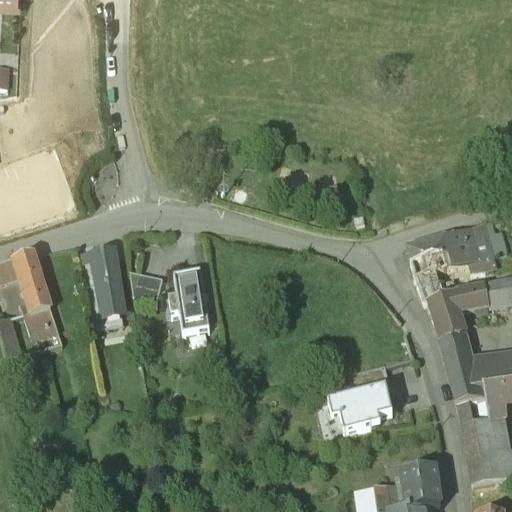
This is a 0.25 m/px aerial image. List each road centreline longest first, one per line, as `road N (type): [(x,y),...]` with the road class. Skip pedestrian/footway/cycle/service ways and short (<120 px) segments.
road 1 (residential): [(465,511),(446,403),(372,247)]
road 2 (residential): [(137,206),(333,250),(372,247)]
road 3 (residential): [(137,206),(116,95),(111,0)]
road 4 (residential): [(0,252),(112,224),(137,206)]
road 5 (residential): [(372,247),(511,206)]
